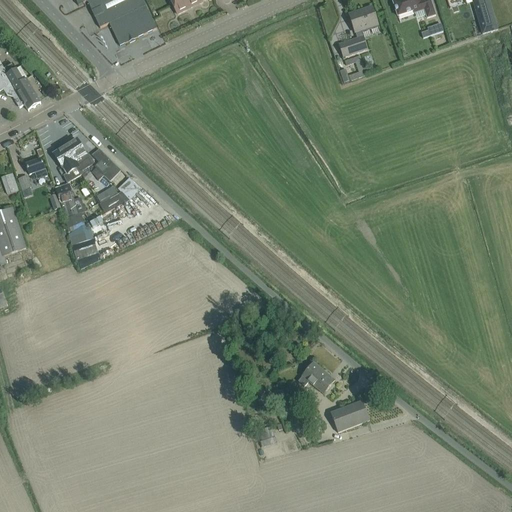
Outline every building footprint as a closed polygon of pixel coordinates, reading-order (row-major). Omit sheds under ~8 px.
[(157,30),(142,0),(75,0),(78,6),(87,2),(100,29),(109,25),(120,47),(157,30)] [(185,9),(201,1),(199,0),(169,0),(177,16),(186,11),(185,9)] [(400,0),(401,1),(393,3),(398,17),(413,12),(414,14),(424,10),(427,19),(435,16),(429,0),(428,0),(421,3),(419,0),(400,0)] [(488,0),(472,0),(482,35),(498,31),(488,0)] [(378,26),(375,18),(372,8),(349,16),(355,34),(357,40),(339,46),(343,59),(367,51),(363,38),(362,38),(360,32),(378,26)] [(23,82),(16,70),(13,65),(4,69),(3,66),(0,67),(0,92),(4,91),(7,96),(13,98),(19,109),(24,106),(28,112),(40,104),(26,80),(23,82)] [(92,165),(77,141),(54,155),(66,176),(64,177),(68,184),(82,176),(80,172),(92,165)] [(115,166),(98,151),(91,157),(99,163),(95,168),(104,177),(109,172),(115,166)] [(41,160),(26,165),(30,176),(36,174),(38,180),(41,179),(47,177),(41,160)] [(18,192),(12,175),(2,179),(8,196),(18,192)] [(31,188),(27,176),(18,180),(22,192),(31,188)] [(74,201),(69,185),(56,189),(61,205),(74,201)] [(105,216),(126,204),(121,194),(99,205),(105,216)] [(79,215),(74,201),(61,205),(65,219),(79,215)] [(2,257),(27,249),(13,208),(0,212),(0,266),(5,265),(2,257)] [(94,241),(72,247),(79,273),(101,261),(94,241)] [(302,378),(298,383),(304,388),(308,383),(323,396),(335,382),(323,372),(321,374),(312,366),(302,378)] [(370,422),(362,403),(331,415),(338,434),(370,422)] [(276,437),(260,442),(262,447),(277,443),(276,437)]
